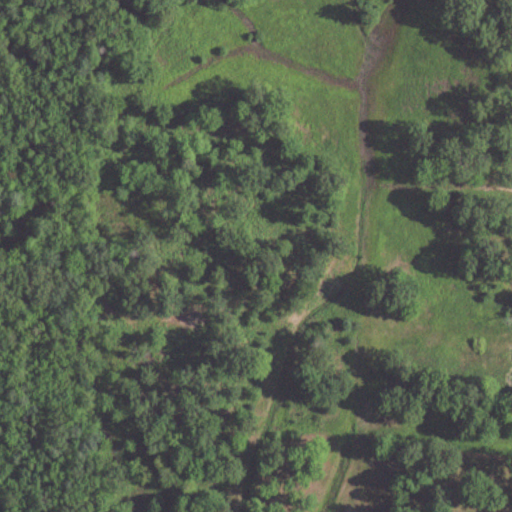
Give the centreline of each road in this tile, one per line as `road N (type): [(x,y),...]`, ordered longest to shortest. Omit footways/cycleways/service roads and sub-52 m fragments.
road 1 (track): [(338,511),(367,412),(384,100),(416,0)]
road 2 (track): [(511,438),(367,412)]
